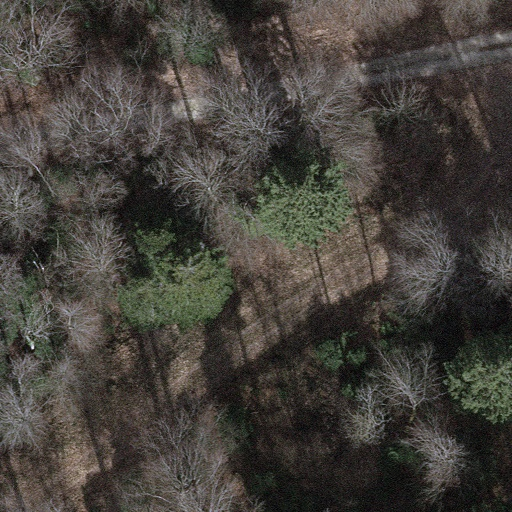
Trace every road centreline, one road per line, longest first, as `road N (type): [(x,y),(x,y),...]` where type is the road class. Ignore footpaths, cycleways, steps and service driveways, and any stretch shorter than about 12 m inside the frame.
road 1 (track): [(7,511),(293,303),(460,203),(491,166),(511,101)]
road 2 (track): [(0,142),(511,40)]
